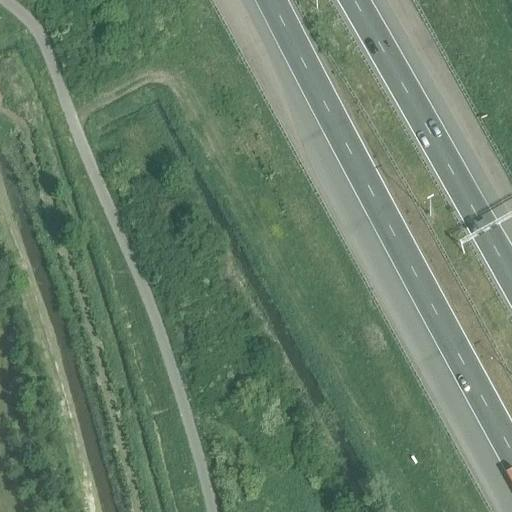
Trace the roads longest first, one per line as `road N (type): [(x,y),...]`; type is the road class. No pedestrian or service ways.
road 1 (motorway): [(269,0),(511,452)]
road 2 (motorway): [(511,280),(354,0)]
